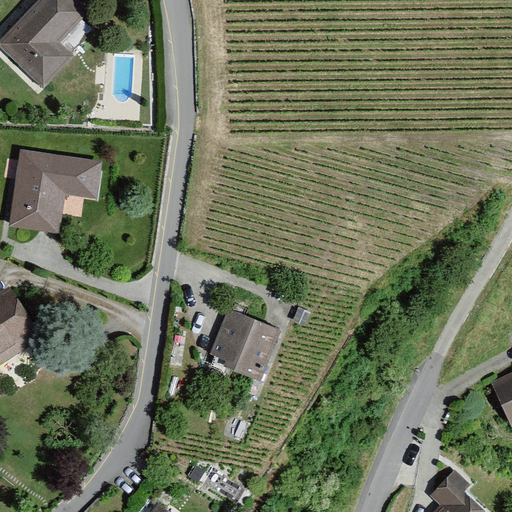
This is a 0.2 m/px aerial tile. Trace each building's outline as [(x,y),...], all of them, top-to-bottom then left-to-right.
[(84,16),(67,0),(41,0),(0,42),(0,52),(40,91),(68,62),(53,48),(84,16)] [(92,203),(97,171),(19,158),(8,228),(53,236),(59,198),(92,203)] [(0,348),(29,331),(0,283),(0,348)] [(273,337),(226,319),(205,371),(253,389),(273,337)] [(511,433),(511,376),(484,391),(507,436),(511,433)] [(471,511),(450,491),(429,511),(471,511)]
